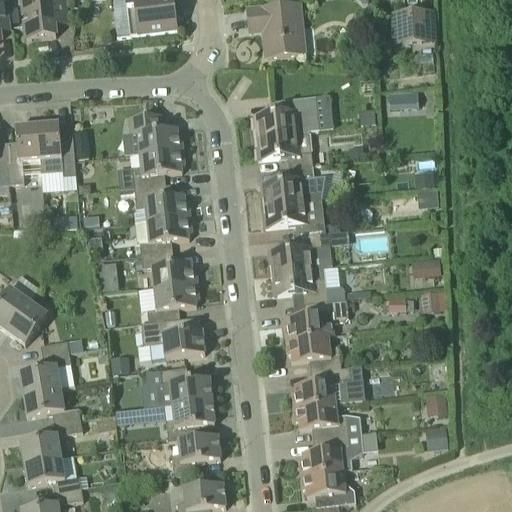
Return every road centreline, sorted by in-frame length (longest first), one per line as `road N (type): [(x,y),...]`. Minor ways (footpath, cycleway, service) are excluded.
road 1 (residential): [(262,511),(222,126),(192,85)]
road 2 (residential): [(0,96),(192,85)]
road 3 (residential): [(511,450),(421,480),(370,511)]
